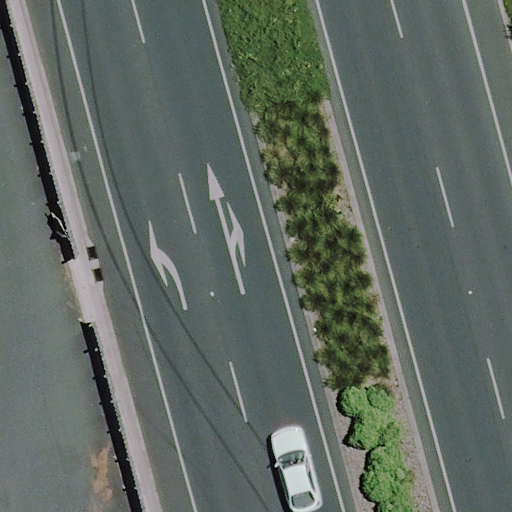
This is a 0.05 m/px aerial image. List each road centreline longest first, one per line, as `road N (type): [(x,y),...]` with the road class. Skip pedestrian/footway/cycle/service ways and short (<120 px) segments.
road 1 (primary): [(265,511),(127,0)]
road 2 (primary): [(389,0),(511,456)]
road 3 (residential): [(73,511),(0,242)]
